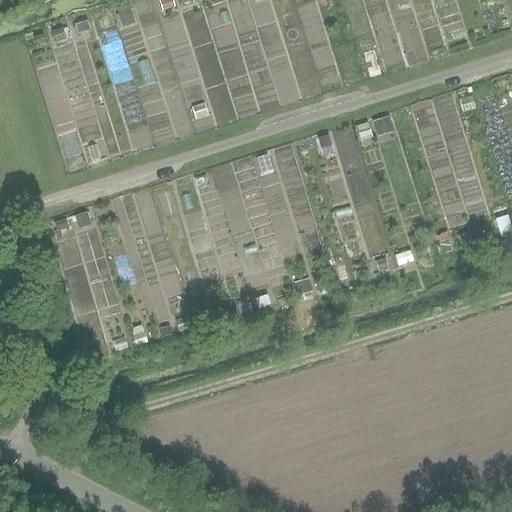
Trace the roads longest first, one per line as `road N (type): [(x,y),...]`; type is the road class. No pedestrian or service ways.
road 1 (track): [(57,475),(81,438),(110,417),(511,294)]
road 2 (unclassified): [(123,511),(0,444)]
